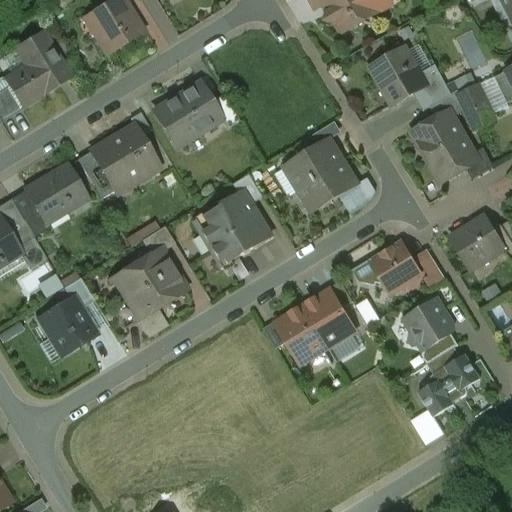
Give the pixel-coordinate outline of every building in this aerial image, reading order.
[(121,0),(116,0),(90,17),(97,29),(95,37),(106,55),(142,33),(121,0)] [(307,0),(314,11),(326,4),(324,0),(307,0)] [(324,0),(326,4),(331,12),(326,14),(324,22),(332,25),(335,23),(341,34),(362,23),(370,25),(373,16),(366,3),(367,0),(324,0)] [(388,0),(367,0),(366,3),(373,16),(392,5),(388,0)] [(511,0),(501,0),(511,21),(511,0)] [(70,79),(43,35),(17,51),(28,68),(6,81),(23,108),(70,79)] [(405,54),(392,61),(387,60),(371,69),(393,107),(418,92),(425,88),(418,76),(405,54)] [(435,66),(418,76),(425,88),(418,92),(428,110),(431,108),(435,106),(452,97),(435,66)] [(511,70),(495,79),(507,105),(511,102),(511,70)] [(495,79),(478,87),(491,114),(507,105),(495,79)] [(6,81),(0,85),(0,121),(0,122),(23,108),(6,81)] [(199,85),(153,114),(165,132),(169,130),(179,147),(220,121),(221,121),(211,104),(199,85)] [(491,114),(478,87),(459,97),(465,111),(475,131),(495,122),(491,114)] [(452,97),(435,106),(441,117),(448,113),(452,120),(465,111),(459,97),(457,94),(452,97)] [(222,97),(211,104),(221,121),(220,121),(226,132),(239,124),(222,97)] [(441,117),(435,106),(431,108),(437,119),(413,133),(428,159),(463,139),(452,120),(448,113),(441,117)] [(133,127),(77,161),(101,201),(116,192),(113,186),(132,175),(137,183),(159,170),(133,127)] [(463,139),(428,159),(442,184),(467,170),(477,164),(472,156),(463,139)] [(329,141),(284,169),(285,170),(287,169),(299,189),(289,196),(341,164),(340,164),(328,143),(330,142),(329,141)] [(483,149),(472,156),(477,164),(467,170),(472,181),(493,169),(483,149)] [(341,164),(289,196),(290,197),(300,191),(313,211),(311,212),(312,214),(356,186),(355,185),(354,186),(341,165),(342,165),(341,164)] [(66,167),(25,192),(43,221),(66,207),(68,210),(86,200),(66,167)] [(249,176),(233,186),(239,196),(240,195),(246,206),(250,204),(251,206),(263,199),(249,176)] [(25,192),(10,202),(28,231),(43,221),(25,192)] [(239,196),(193,224),(221,269),(271,239),(251,206),(250,204),(246,206),(240,195),(239,196)] [(7,233),(17,249),(33,239),(28,231),(10,202),(0,207),(0,212),(11,231),(7,233)] [(484,221),(452,241),(451,239),(450,240),(470,273),(471,272),(470,271),(502,250),(504,252),(505,251),(493,233),(484,218),(483,219),(484,221)] [(0,221),(0,266),(20,254),(17,249),(7,233),(0,221)] [(511,262),(511,229),(508,223),(493,233),(505,251),(504,252),(511,264),(511,262)] [(150,257),(161,251),(152,236),(141,243),(150,257)] [(401,246),(392,252),(391,250),(382,256),(382,257),(371,265),(376,274),(374,284),(384,286),(390,295),(398,290),(404,291),(406,285),(420,276),(401,246)] [(186,291),(161,251),(150,257),(111,282),(135,322),(156,310),(186,291)] [(439,272),(426,251),(416,258),(428,278),(439,272)] [(428,278),(423,281),(430,291),(445,282),(439,272),(428,278)] [(63,290),(70,301),(71,300),(79,312),(93,303),(79,280),(63,290)] [(353,304),(340,283),(328,291),(329,292),(341,311),(353,304)] [(329,292),(315,301),(314,301),(307,305),(307,306),(302,309),(327,350),(355,333),(341,311),(329,292)] [(79,312),(71,300),(70,301),(38,321),(38,322),(40,321),(61,356),(60,357),(60,358),(94,338),(79,312)] [(436,302),(404,321),(411,332),(408,343),(420,346),(423,352),(450,335),(452,328),(436,302)] [(327,350),(302,309),(297,312),(297,311),(290,316),(275,325),(286,344),(300,366),(327,350)] [(156,310),(135,322),(147,340),(167,328),(156,310)] [(286,344),(275,325),(274,323),(262,331),(266,336),(275,351),(286,344)] [(450,335),(423,352),(422,358),(427,366),(454,349),(458,347),(450,335)] [(245,349),(264,380),(285,367),(275,351),(266,336),(245,349)] [(242,345),(194,375),(215,409),(264,380),(245,349),(242,345)] [(454,349),(427,366),(433,376),(460,359),(454,349)] [(460,359),(433,376),(433,377),(431,380),(429,384),(429,388),(418,395),(429,412),(433,419),(453,407),(452,405),(464,398),(465,396),(466,395),(466,393),(466,392),(465,390),(480,381),(465,356),(460,359)] [(429,412),(411,423),(415,430),(433,419),(429,412)] [(433,419),(415,430),(425,446),(442,435),(433,419)]
